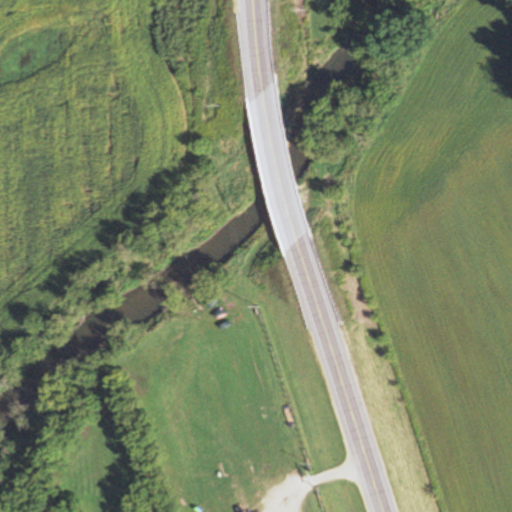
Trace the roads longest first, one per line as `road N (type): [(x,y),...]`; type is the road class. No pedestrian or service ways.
road 1 (primary): [(382,511),(300,241)]
road 2 (primary): [(300,241),(266,95)]
